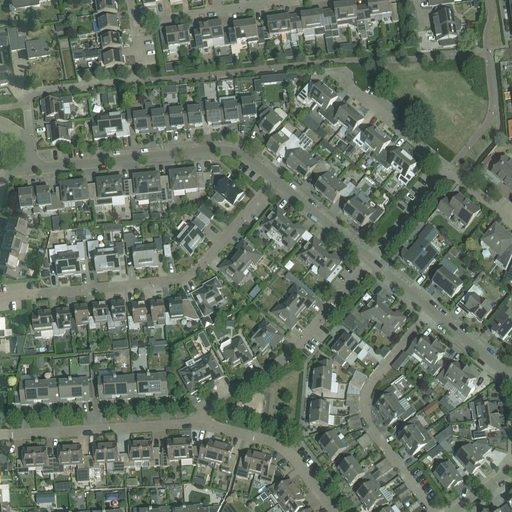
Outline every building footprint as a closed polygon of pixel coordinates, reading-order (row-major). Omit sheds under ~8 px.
[(32,9),(30,0),(11,0),(13,8),(17,11),(32,9)] [(49,0),(30,0),(32,9),(40,8),(39,4),(50,2),(49,0)] [(104,3),(103,0),(90,0),(91,5),(96,4),(97,15),(106,15),(117,13),(115,3),(114,3),(113,1),(104,3)] [(380,17),(377,0),(368,0),(369,1),(367,2),(368,9),(362,10),(366,33),(367,33),(368,31),(368,27),(371,26),(371,25),(373,24),(375,23),(374,18),(380,17)] [(377,0),(380,17),(391,15),(392,23),(398,22),(396,5),(390,6),(389,0),(377,0)] [(429,0),(431,8),(443,6),(454,5),(453,0),(429,0)] [(353,2),(344,3),(347,22),(348,26),(357,30),(358,35),(360,36),(361,40),(362,41),(367,40),(366,33),(362,10),(356,11),(356,9),(355,3),(353,4),(353,2)] [(348,26),(347,22),(344,3),(335,5),(335,6),(333,7),(335,18),(329,19),(332,39),(338,38),(337,27),(348,26)] [(455,19),(453,19),(453,14),(452,7),(436,9),(437,16),(432,17),(434,30),(461,26),(461,25),(461,24),(461,23),(460,23),(460,22),(459,21),(458,20),(456,20),(455,19)] [(332,39),(329,19),(323,20),(322,12),(320,13),(320,11),(311,12),(315,37),(325,36),(326,40),(332,39)] [(315,37),(311,12),(302,14),(302,15),(300,16),(301,23),(296,24),(297,36),(304,35),(304,38),(315,37)] [(106,20),(106,15),(97,15),(93,16),(94,22),(98,22),(100,33),(108,32),(120,31),(118,21),(116,21),(116,19),(106,20)] [(298,41),(297,36),(296,24),(290,25),(289,17),(287,18),(286,16),(277,17),(280,36),(287,35),(287,37),(288,38),(288,39),(288,40),(289,40),(290,41),(291,42),(292,42),(298,41)] [(280,36),(277,17),(269,19),(269,20),(267,21),(268,28),(262,29),(264,41),(270,40),(270,37),(280,36)] [(253,21),(244,22),(247,41),(247,44),(257,42),(258,45),(264,44),(264,41),(262,29),(256,30),(255,22),(253,23),(253,21)] [(210,23),(212,42),(213,49),(230,46),(229,34),(223,35),(221,23),(219,24),(219,22),(210,23)] [(247,41),(244,22),(235,24),(235,25),(233,26),(234,33),(229,34),(230,46),(237,45),(236,43),(247,41)] [(212,42),(210,23),(201,25),(201,26),(199,27),(200,34),(194,35),(197,51),(208,49),(207,43),(212,42)] [(456,39),(456,34),(457,33),(458,33),(459,32),(460,31),(461,30),(461,29),(461,28),(461,27),(461,26),(434,30),(436,43),(441,42),(442,49),(458,46),(457,39),(456,39)] [(185,27),(176,28),(179,47),(189,46),(190,52),(197,51),(194,35),(189,36),(187,28),(186,29),(185,27)] [(179,47),(176,28),(167,30),(167,31),(165,32),(167,39),(161,40),(162,52),(169,51),(169,54),(180,52),(179,47)] [(26,39),(18,40),(16,30),(7,32),(11,54),(27,51),(29,61),(49,58),(48,54),(49,54),(49,52),(48,52),(46,42),(27,45),(26,39)] [(109,38),(108,32),(100,33),(96,34),(97,45),(102,45),(103,51),(111,50),(122,48),(121,39),(119,39),(119,37),(109,38)] [(112,56),(111,50),(103,51),(83,54),(84,60),(84,61),(98,59),(99,64),(104,63),(105,69),(125,66),(123,56),(122,57),(121,55),(112,56)] [(275,76),(263,78),(264,85),(276,84),(275,76)] [(316,105),(328,90),(320,84),(316,88),(310,83),(296,99),(303,105),(305,103),(307,105),(312,102),(316,105)] [(337,98),(328,90),(316,105),(321,109),(318,115),(326,121),(334,110),(330,107),(337,98)] [(220,107),(218,107),(220,127),(227,126),(226,124),(238,123),(235,102),(235,97),(219,99),(220,107)] [(64,117),(63,106),(72,105),(72,98),(40,101),(41,115),(46,114),(46,119),(56,118),(57,124),(68,123),(67,116),(64,117)] [(254,100),(235,102),(238,123),(244,122),(244,119),(256,118),(254,100)] [(220,127),(218,107),(211,108),(210,103),(199,105),(200,109),(201,118),(207,117),(208,126),(212,125),(212,128),(220,127)] [(165,130),(163,113),(153,114),(152,104),(144,105),(145,115),(147,135),(154,134),(154,132),(165,130)] [(183,128),(182,111),(170,112),(169,106),(163,106),(163,113),(165,130),(166,133),(172,132),(172,130),(183,128)] [(343,128),(355,113),(346,106),(339,114),(334,110),(326,121),(333,127),(336,125),(338,124),(343,128)] [(202,126),(201,118),(200,109),(182,111),(183,128),(184,131),(190,130),(190,128),(202,126)] [(267,140),(287,117),(279,111),(275,111),(273,113),(269,109),(260,120),(265,124),(259,130),(263,133),(261,135),(267,140)] [(147,135),(145,115),(138,115),(138,111),(127,112),(128,121),(128,126),(134,125),(135,134),(140,133),(140,136),(147,135)] [(364,120),(355,113),(343,128),(347,132),(345,137),(352,143),(361,132),(356,129),(364,120)] [(106,135),(111,135),(109,117),(98,118),(94,115),(91,115),(94,141),(107,139),(106,135)] [(129,137),(128,126),(128,121),(122,122),(121,115),(109,117),(111,135),(116,134),(116,138),(129,137)] [(72,124),(46,127),(47,141),(51,140),(52,145),(70,143),(69,131),(73,131),(72,124)] [(369,150),(382,135),(373,128),(366,136),(361,132),(352,143),(360,149),(364,146),(369,150)] [(284,147),(289,151),(298,141),(292,136),(289,141),(280,133),(267,150),(276,157),(284,147)] [(295,156),(286,166),(295,174),(309,157),(304,153),(313,143),(303,135),(298,141),(289,151),(295,156)] [(390,142),(382,135),(369,150),(374,154),(371,159),(379,165),(387,155),(383,151),(390,142)] [(395,172),(408,157),(399,150),(392,158),(387,155),(379,165),(386,171),(391,168),(395,172)] [(313,171),(318,175),(326,165),(321,160),(321,161),(319,159),(316,159),(314,162),(309,157),(295,174),(304,181),(313,171)] [(417,164),(408,157),(395,172),(400,176),(398,181),(405,187),(414,177),(409,173),(417,164)] [(511,163),(505,157),(493,172),(508,185),(506,187),(511,191),(511,163)] [(324,197),(337,181),(332,177),(334,174),(334,171),(332,170),(326,165),(318,175),(324,180),(315,190),(324,197)] [(205,190),(203,174),(192,175),(192,172),(183,173),(184,192),(197,191),(205,190)] [(184,192),(183,173),(173,174),(174,177),(165,178),(167,203),(174,202),(173,193),(184,192)] [(167,203),(165,178),(156,179),(155,176),(146,177),(148,197),(160,195),(161,204),(167,203)] [(148,197),(146,177),(137,178),(137,181),(128,182),(130,198),(136,198),(137,203),(149,202),(148,197)] [(130,198),(128,182),(119,183),(119,180),(110,181),(112,200),(124,199),(130,198)] [(225,201),(232,206),(236,201),(239,203),(243,197),(243,196),(242,194),(226,180),(216,192),(217,194),(213,199),(219,204),(223,204),(225,201)] [(112,200),(110,181),(101,182),(101,185),(92,186),(94,208),(104,207),(112,207),(112,200)] [(342,195),(347,199),(355,189),(350,184),(346,188),(337,181),(324,197),(333,205),(342,195)] [(94,208),(92,186),(83,187),(83,184),(73,185),(75,204),(76,211),(80,210),(84,206),(84,203),(88,203),(88,202),(90,202),(91,209),(94,208)] [(75,204),(73,185),(64,186),(65,189),(55,190),(56,197),(58,211),(58,212),(64,211),(64,205),(75,204)] [(45,188),(35,189),(37,209),(39,209),(46,208),(47,212),(58,211),(56,197),(50,198),(49,190),(45,190),(45,188)] [(37,209),(35,189),(26,190),(26,192),(18,193),(20,211),(33,209),(33,216),(40,215),(39,209),(37,209)] [(352,221),(366,205),(357,198),(361,194),(355,189),(347,199),(352,203),(343,214),(352,221)] [(451,205),(445,200),(437,210),(448,219),(452,215),(460,221),(459,223),(465,228),(478,213),(471,207),(472,206),(469,204),(469,205),(466,203),(467,202),(459,196),(451,205)] [(216,214),(204,205),(198,212),(200,214),(209,222),(216,214)] [(370,219),(375,223),(384,213),(378,208),(375,212),(366,205),(352,221),(361,229),(370,219)] [(273,241),(289,223),(280,215),(282,212),(277,208),(261,227),(266,232),(269,229),(271,231),(267,236),(273,241)] [(209,222),(200,214),(196,219),(206,227),(209,222)] [(25,234),(27,227),(7,222),(5,229),(7,230),(6,234),(14,236),(13,242),(22,244),(22,245),(26,246),(29,235),(25,234)] [(298,231),(289,223),(273,241),(280,247),(284,242),(287,244),(284,247),(289,251),(300,238),(304,242),(309,236),(305,232),(300,228),(298,231)] [(188,225),(181,234),(197,248),(204,239),(188,225)] [(511,238),(495,225),(481,242),(482,242),(481,243),(481,244),(481,245),(481,246),(481,247),(482,248),(482,249),(483,249),(484,250),(485,250),(486,250),(487,249),(488,249),(489,248),(490,247),(495,251),(494,253),(499,257),(495,263),(505,271),(511,254),(511,253),(507,249),(508,248),(510,245),(509,244),(511,240),(511,238)] [(438,255),(428,247),(438,234),(428,226),(418,239),(419,240),(410,250),(411,251),(409,253),(404,249),(402,251),(401,252),(401,253),(401,254),(401,256),(401,258),(401,259),(402,260),(402,261),(409,266),(410,265),(422,275),(438,255)] [(190,256),(197,248),(181,234),(173,243),(190,256)] [(132,236),(123,237),(124,242),(126,244),(127,256),(133,255),(135,270),(146,268),(144,247),(143,241),(137,242),(132,236)] [(314,266),(325,253),(316,246),(318,243),(313,238),(313,239),(309,236),(304,242),(308,245),(297,257),(302,262),(305,259),(314,266)] [(19,256),(22,245),(22,244),(13,242),(5,240),(2,251),(0,251),(0,257),(17,262),(23,264),(25,258),(19,256)] [(155,246),(144,247),(146,268),(157,267),(156,252),(162,252),(161,240),(154,241),(155,246)] [(241,249),(234,259),(247,270),(254,260),(257,263),(262,258),(242,242),(238,247),(241,249)] [(108,272),(105,251),(99,252),(98,243),(87,244),(89,259),(95,259),(96,274),(108,272)] [(83,244),(77,245),(78,254),(67,255),(66,255),(69,277),(80,275),(79,261),(85,260),(83,244)] [(116,250),(105,251),(108,272),(119,271),(117,257),(123,256),(122,244),(115,245),(116,250)] [(66,255),(67,255),(66,247),(54,248),(54,251),(49,252),(50,264),(56,263),(58,278),(69,277),(66,255)] [(330,285),(343,269),(339,265),(342,262),(336,258),(334,261),(325,253),(314,266),(323,274),(320,277),(330,285)] [(16,269),(17,262),(0,257),(0,270),(5,272),(4,278),(17,281),(20,270),(16,269)] [(247,270),(234,259),(226,268),(223,265),(219,270),(238,286),(242,281),(239,279),(247,270)] [(443,270),(432,284),(451,300),(463,286),(452,277),(457,271),(444,260),(438,267),(443,270)] [(310,307),(315,302),(301,291),(305,287),(294,278),(291,282),(295,286),(291,291),(294,294),(287,303),(300,314),(307,305),(310,307)] [(192,296),(199,308),(204,318),(213,313),(209,306),(221,299),(216,291),(220,289),(215,280),(204,287),(205,289),(201,292),(200,291),(192,296)] [(465,308),(464,310),(468,314),(466,316),(469,318),(473,318),(480,324),(491,310),(478,300),(483,295),(473,287),(460,303),(465,308)] [(256,290),(252,295),(255,298),(260,293),(256,290)] [(377,324),(388,311),(379,303),(382,300),(377,296),(361,315),(366,320),(368,317),(377,324)] [(182,302),(181,300),(169,301),(170,314),(164,315),(165,321),(166,327),(172,327),(172,321),(185,319),(194,322),(198,321),(203,331),(204,330),(187,299),(188,301),(182,302)] [(111,303),(112,307),(113,316),(107,317),(107,324),(108,329),(120,328),(119,322),(126,322),(124,302),(111,303)] [(164,315),(163,302),(151,303),(152,316),(146,317),(147,323),(147,329),(154,328),(153,323),(165,321),(164,315)] [(292,323),(300,314),(287,303),(279,312),(276,309),(272,314),(291,331),(295,325),(292,323)] [(107,317),(106,308),(105,304),(93,305),(94,318),(88,319),(89,326),(90,331),(96,331),(96,325),(107,324),(107,317)] [(147,323),(146,317),(145,304),(132,305),(134,318),(127,319),(129,331),(139,330),(139,324),(147,323)] [(89,326),(88,319),(87,306),(74,307),(76,320),(70,321),(71,329),(71,333),(78,333),(77,327),(89,326)] [(511,314),(504,308),(503,308),(494,320),(499,324),(491,333),(502,342),(507,336),(509,338),(511,334),(511,330),(511,331),(511,330),(511,325),(510,323),(511,320),(511,314)] [(71,329),(70,321),(69,310),(56,311),(58,324),(52,325),(53,337),(62,336),(65,333),(64,330),(71,329)] [(397,318),(388,311),(377,324),(387,332),(384,335),(389,339),(405,320),(400,315),(397,318)] [(52,325),(50,312),(38,313),(39,326),(33,327),(35,339),(41,338),(43,340),(51,339),(53,337),(52,325)] [(259,333),(251,341),(258,347),(255,350),(262,356),(274,343),(277,346),(283,339),(265,322),(257,331),(259,333)] [(345,336),(338,344),(352,355),(357,359),(363,351),(359,347),(357,346),(360,341),(353,335),(349,339),(345,336)] [(220,351),(226,362),(230,360),(234,367),(233,367),(233,368),(241,363),(243,366),(252,361),(240,339),(232,344),(230,342),(221,347),(220,351)] [(404,353),(398,359),(403,363),(408,357),(410,359),(414,354),(422,362),(436,345),(431,341),(430,342),(426,339),(420,346),(416,342),(415,342),(405,354),(404,353)] [(352,355),(338,344),(331,352),(337,357),(333,361),(341,368),(352,355)] [(436,345),(422,362),(431,369),(428,373),(433,378),(440,368),(436,364),(444,354),(440,351),(441,350),(436,345)] [(383,360),(390,352),(384,348),(378,356),(383,359),(383,360)] [(383,359),(378,356),(370,349),(366,354),(379,364),(383,359)] [(207,362),(197,368),(205,383),(215,377),(217,381),(223,377),(211,356),(205,359),(207,362)] [(205,383),(197,368),(193,361),(182,367),(184,370),(179,373),(191,395),(196,392),(195,389),(205,383)] [(320,364),(319,373),(314,372),(313,383),(331,384),(333,365),(320,364)] [(443,371),(436,380),(444,387),(448,383),(453,387),(467,371),(462,367),(461,368),(457,364),(448,375),(443,371)] [(467,371),(453,387),(459,392),(455,396),(463,403),(471,394),(474,390),(474,389),(473,390),(469,387),(475,380),(471,376),(472,375),(467,371)] [(356,372),(353,378),(364,384),(367,378),(356,372)] [(166,375),(148,376),(150,396),(160,395),(160,398),(167,397),(166,375)] [(150,396),(148,376),(132,377),(133,399),(140,399),(140,397),(150,396)] [(133,399),(132,377),(115,378),(116,398),(126,397),(127,400),(133,399)] [(38,403),(37,383),(36,378),(19,379),(20,397),(15,397),(15,405),(21,405),(21,406),(28,406),(28,403),(38,403)] [(116,398),(115,378),(98,379),(99,401),(106,401),(106,398),(116,398)] [(360,391),(364,384),(353,378),(349,386),(360,391)] [(88,380),(70,381),(72,401),(82,400),(82,402),(89,402),(88,380)] [(72,401),(70,381),(54,382),(55,404),(61,404),(61,401),(72,401)] [(55,404),(54,382),(37,383),(38,403),(48,402),(48,404),(55,404)] [(330,395),(331,384),(313,383),(312,393),(330,395)] [(381,417),(398,404),(400,403),(393,394),(396,393),(392,387),(382,394),(386,399),(374,408),(378,413),(379,413),(381,417)] [(480,403),(468,405),(469,411),(471,411),(473,422),(477,422),(498,419),(497,412),(495,413),(495,407),(486,408),(484,397),(483,396),(479,399),(480,403)] [(357,414),(358,403),(346,402),(345,408),(349,408),(349,416),(357,414)] [(404,413),(398,404),(381,417),(384,421),(388,426),(399,417),(403,422),(415,413),(411,408),(404,413)] [(311,405),(310,415),(328,417),(329,407),(311,405)] [(327,427),(328,417),(310,415),(309,426),(327,427)] [(360,423),(358,417),(346,421),(348,427),(360,423)] [(405,448),(421,436),(425,432),(419,424),(415,418),(405,425),(409,430),(397,439),(401,444),(402,444),(405,448)] [(478,433),(473,434),(474,440),(486,439),(485,433),(498,431),(497,425),(498,425),(498,419),(477,422),(478,433)] [(362,429),(360,423),(348,427),(349,432),(362,429)] [(426,453),(436,446),(425,432),(421,436),(405,448),(407,452),(411,457),(422,449),(426,453)] [(325,453),(339,443),(333,434),(319,445),(325,453)] [(360,447),(370,440),(366,435),(356,442),(360,447)] [(197,466),(200,455),(198,455),(198,454),(192,454),(191,440),(179,441),(180,461),(181,467),(192,466),(197,468),(197,466)] [(363,452),(373,444),(370,440),(360,447),(363,452)] [(180,461),(179,441),(167,442),(168,454),(162,454),(163,468),(170,468),(169,462),(180,461)] [(216,465),(221,445),(209,442),(206,456),(200,454),(200,455),(197,466),(214,470),(216,465)] [(142,468),(141,462),(140,443),(128,444),(129,455),(123,456),(124,469),(142,468)] [(152,443),(140,443),(141,462),(148,462),(149,468),(160,468),(159,453),(153,454),(152,443)] [(349,455),(339,443),(325,453),(331,462),(337,457),(340,462),(349,455)] [(490,451),(487,448),(475,444),(471,448),(481,458),(490,451)] [(117,445),(105,446),(106,465),(106,473),(113,473),(116,475),(124,475),(124,469),(123,456),(117,456),(117,445)] [(233,448),(221,445),(216,465),(222,466),(220,472),(232,475),(235,461),(230,460),(233,448)] [(106,465),(105,446),(93,446),(94,457),(88,458),(88,471),(99,470),(99,465),(106,465)] [(470,446),(465,450),(464,449),(463,449),(462,449),(461,449),(460,450),(460,451),(459,451),(459,452),(459,453),(460,454),(460,455),(455,459),(471,476),(480,468),(478,465),(483,461),(481,458),(471,448),(470,446)] [(88,471),(88,458),(82,458),(81,447),(70,448),(70,467),(78,466),(78,471),(77,471),(77,484),(89,483),(88,471)] [(435,450),(428,454),(432,460),(439,455),(442,452),(438,447),(435,450)] [(70,467),(70,448),(58,448),(58,459),(52,460),(53,475),(64,474),(64,467),(70,467)] [(53,475),(52,460),(47,460),(46,449),(34,450),(35,469),(42,468),(43,476),(53,475)] [(35,469),(34,450),(22,450),(23,462),(17,462),(18,475),(28,475),(28,469),(35,469)] [(254,475),(260,456),(248,452),(245,464),(239,462),(236,476),(247,479),(249,474),(254,475)] [(344,479),(358,468),(349,455),(340,462),(343,466),(337,470),(344,479)] [(272,459),(260,456),(254,475),(261,477),(259,482),(271,485),(274,472),(269,470),(272,459)] [(379,472),(389,465),(385,460),(375,468),(379,472)] [(445,491),(451,487),(453,489),(463,482),(449,464),(444,467),(443,467),(443,466),(442,466),(441,466),(440,466),(439,466),(439,467),(438,468),(438,469),(438,470),(438,471),(433,475),(445,491)] [(382,477),(392,470),(389,465),(379,472),(382,477)] [(365,469),(361,472),(358,468),(344,479),(350,487),(360,479),(364,484),(372,478),(365,469)] [(372,478),(364,484),(360,486),(363,491),(356,496),(362,504),(377,493),(381,490),(372,477),(372,478)] [(278,505),(297,491),(290,481),(280,488),(277,483),(263,494),(267,499),(271,496),(278,505)] [(397,498),(407,490),(404,485),(394,493),(397,498)] [(401,503),(411,495),(407,490),(397,498),(401,503)] [(304,500),(297,491),(278,505),(283,511),(298,511),(304,508),(301,503),(304,500)] [(377,493),(362,504),(368,511),(369,511),(374,508),(376,511),(378,511),(386,506),(388,504),(385,500),(379,492),(377,493)] [(54,497),(36,498),(37,506),(54,505),(54,497)] [(417,503),(407,510),(407,511),(423,511),(420,508),(417,503)]
